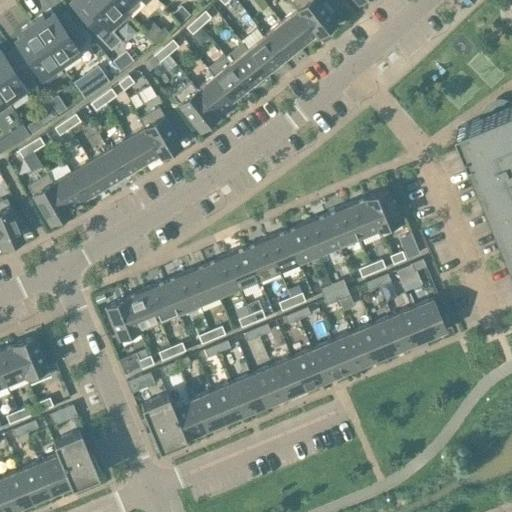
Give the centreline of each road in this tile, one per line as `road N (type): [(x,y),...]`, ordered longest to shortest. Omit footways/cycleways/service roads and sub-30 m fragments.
road 1 (residential): [(58,276),(350,75)]
road 2 (residential): [(350,75),(422,150),(490,322)]
road 3 (residential): [(149,490),(58,276)]
road 4 (residential): [(149,490),(338,411)]
